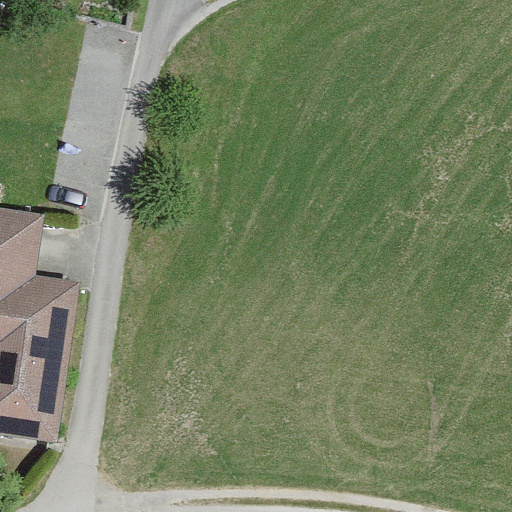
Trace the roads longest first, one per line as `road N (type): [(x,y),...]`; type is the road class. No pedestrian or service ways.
road 1 (residential): [(64,511),(158,21)]
road 2 (track): [(163,511),(269,503),(321,511)]
